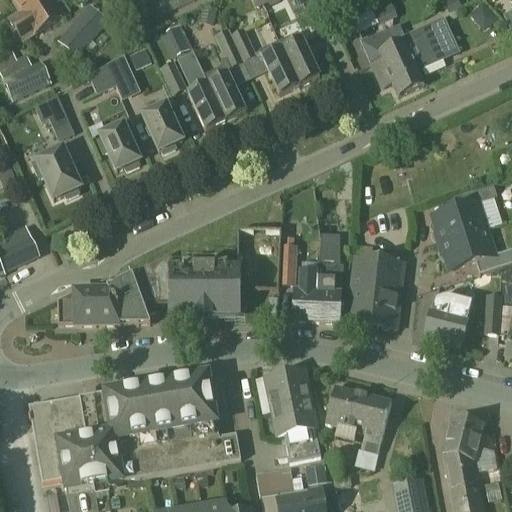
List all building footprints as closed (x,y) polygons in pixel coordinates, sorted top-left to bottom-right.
[(9,0),(21,17),(9,24),(23,46),(63,22),(62,21),(71,16),(60,0),(57,0),(52,4),(49,0),(9,0)] [(194,5),(191,0),(174,0),(180,11),(194,5)] [(248,0),(255,13),(281,0),(248,0)] [(287,0),(292,11),(303,6),(299,0),(287,0)] [(484,6),(471,17),(478,25),(491,14),(484,6)] [(149,25),(163,18),(159,7),(144,14),(149,25)] [(77,64),(109,26),(89,9),(57,46),(77,64)] [(359,37),(378,28),(372,14),(352,23),(359,37)] [(390,87),(390,88),(397,101),(423,90),(414,70),(423,66),(423,67),(439,60),(440,63),(457,55),(443,23),(403,41),(410,58),(399,62),(400,66),(398,67),(404,82),(390,87)] [(167,36),(178,58),(192,51),(181,29),(167,36)] [(244,67),(243,67),(251,84),(268,76),(279,101),(300,91),(282,53),(262,63),(259,57),(254,59),(253,55),(254,55),(244,33),(231,39),(244,67)] [(205,80),(226,126),(247,116),(235,91),(251,84),(243,67),(228,35),(214,41),(225,63),(221,66),(223,71),(205,80)] [(400,37),(373,49),(381,65),(375,68),(386,90),(390,88),(390,87),(404,82),(398,67),(400,66),(399,62),(410,58),(403,41),(402,42),(400,37)] [(303,43),(282,53),(300,91),(321,81),(303,43)] [(12,108),(52,89),(40,66),(35,57),(17,65),(12,54),(0,60),(0,80),(2,84),(1,84),(12,108)] [(140,97),(124,61),(107,71),(122,105),(140,97)] [(173,102),(187,94),(174,67),(159,74),(173,102)] [(206,136),(226,126),(205,80),(194,85),(198,92),(188,97),(206,136)] [(57,101),(34,112),(42,127),(49,124),(54,135),(70,128),(57,101)] [(184,146),(167,109),(165,110),(163,106),(150,112),(152,116),(143,120),(160,157),(162,156),(164,160),(177,154),(175,150),(184,146)] [(141,166),(125,129),(101,140),(102,143),(98,145),(104,159),(108,157),(117,177),(126,173),(127,177),(141,171),(139,167),(141,166)] [(82,193),(64,153),(53,158),(51,154),(36,161),(38,165),(36,165),(37,167),(33,169),(40,184),(44,182),(54,205),(66,200),(67,204),(80,198),(79,194),(82,193)] [(489,191),(455,202),(458,214),(478,207),(478,209),(493,204),(489,191)] [(458,214),(433,222),(438,239),(440,238),(443,248),(486,234),(478,209),(478,207),(458,214)] [(0,281),(6,279),(5,277),(39,262),(26,233),(0,244),(0,281)] [(486,234),(443,248),(446,257),(444,258),(450,275),(475,267),(494,261),(494,260),(486,234)] [(282,235),(238,235),(238,271),(239,272),(239,297),(279,296),(280,288),(281,252),(282,235)] [(298,253),(281,252),(280,288),(296,289),(298,253)] [(511,263),(510,255),(494,260),(494,261),(475,267),(479,279),(501,272),(501,273),(503,273),(502,271),(511,268),(511,263)] [(171,257),(131,277),(132,279),(133,278),(144,310),(150,308),(171,308),(171,271),(172,271),(172,258),(171,257)] [(404,269),(358,263),(352,307),(351,307),(348,329),(397,335),(404,269)] [(172,271),(171,271),(171,308),(171,320),(199,320),(199,322),(211,322),(212,320),(239,320),(239,297),(239,272),(238,271),(172,271)] [(132,279),(109,290),(106,284),(99,287),(100,296),(90,296),(88,294),(81,294),(79,297),(77,297),(59,306),(60,329),(77,329),(77,330),(120,329),(151,329),(144,310),(133,278),(132,279)] [(319,280),(302,279),(301,297),(318,298),(319,280)] [(301,297),(295,297),(294,326),(340,328),(341,299),(318,298),(301,297)] [(472,308),(447,302),(443,303),(435,306),(432,317),(425,343),(461,353),(472,308)] [(501,303),(487,302),(485,338),(499,339),(501,303)] [(305,374),(266,382),(279,442),(285,440),(316,434),(317,434),(305,374)] [(208,380),(80,402),(87,442),(58,447),(65,485),(67,499),(108,492),(123,490),(122,485),(241,465),(237,439),(236,439),(236,441),(220,444),(208,380)] [(392,407),(335,393),(326,428),(367,439),(363,455),(379,459),(392,407)] [(87,442),(80,402),(28,411),(30,427),(41,488),(65,485),(58,447),(87,442)] [(484,430),(453,422),(444,459),(446,459),(473,466),(475,467),(484,430)] [(316,434),(285,440),(290,468),(321,462),(316,434)] [(481,511),(473,466),(446,459),(455,511),(481,511)] [(343,462),(333,464),(335,480),(345,478),(343,462)] [(290,474),(256,479),(260,502),(294,497),(290,474)] [(352,481),(338,483),(339,489),(353,487),(352,481)] [(427,511),(422,481),(396,485),(399,511),(427,511)] [(323,511),(321,497),(278,503),(278,511),(323,511)]
